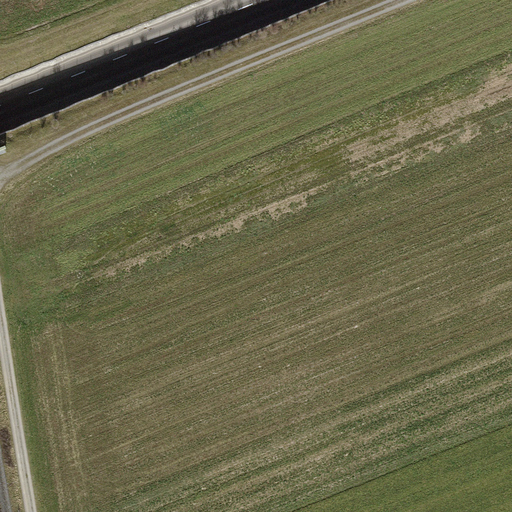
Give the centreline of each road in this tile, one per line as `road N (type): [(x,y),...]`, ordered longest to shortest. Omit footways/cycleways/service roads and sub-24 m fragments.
road 1 (track): [(0,177),(101,124),(403,0)]
road 2 (tertiary): [(267,0),(0,108)]
road 3 (track): [(0,297),(32,511)]
road 4 (track): [(0,56),(143,0)]
